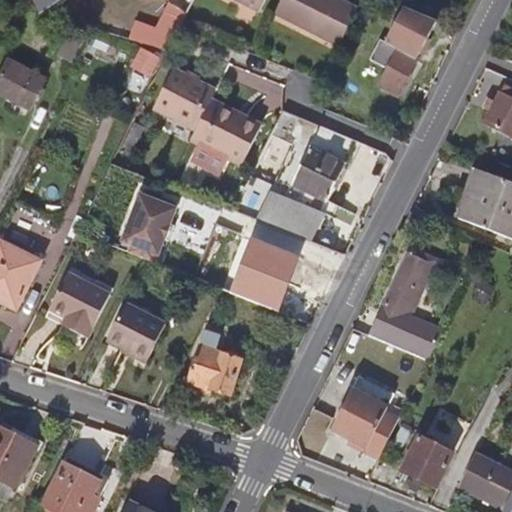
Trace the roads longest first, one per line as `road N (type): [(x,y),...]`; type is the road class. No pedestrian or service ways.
road 1 (residential): [(263,462),(500,0)]
road 2 (residential): [(263,462),(0,376)]
road 3 (unknown): [(415,166),(262,91)]
road 4 (residential): [(389,511),(263,462)]
